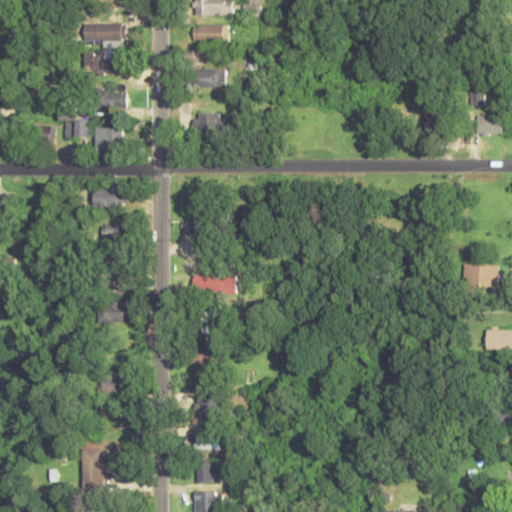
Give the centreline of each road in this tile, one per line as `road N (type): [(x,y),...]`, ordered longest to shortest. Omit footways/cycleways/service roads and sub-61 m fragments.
road 1 (residential): [(160,511),(158,0)]
road 2 (secondary): [(0,169),(511,168)]
